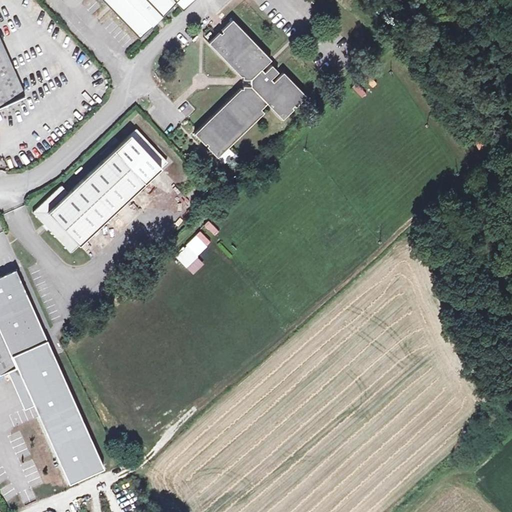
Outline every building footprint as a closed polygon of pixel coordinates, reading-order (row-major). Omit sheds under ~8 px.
[(112,0),(141,30),(171,0),(112,0)] [(207,136),(211,140),(209,142),(218,152),(264,106),(261,103),(268,97),(283,113),(293,103),(292,102),(295,99),(296,100),(307,89),(285,67),(275,76),(272,73),(279,66),(272,59),(265,66),(261,62),(271,53),(233,13),(222,24),(224,25),(221,28),(219,26),(209,36),(240,69),(245,69),(246,73),(251,73),(251,80),(243,80),(195,128),(206,138),(207,136)] [(0,101),(28,89),(0,26),(0,101)] [(351,89),(363,97),(367,91),(355,83),(351,89)] [(75,247),(100,222),(134,187),(162,160),(169,152),(136,120),(131,126),(114,142),(112,139),(102,148),(105,151),(74,182),(71,185),(64,179),(35,208),(75,247)] [(493,143),(486,132),(473,139),(480,151),(493,143)] [(219,157),(223,163),(234,155),(230,149),(219,157)] [(162,160),(134,187),(148,200),(176,174),(162,160)] [(176,174),(148,200),(171,223),(198,196),(176,174)] [(209,194),(218,185),(212,179),(203,188),(209,194)] [(187,245),(176,256),(193,274),(205,263),(187,245)] [(0,373),(12,368),(11,367),(17,365),(12,354),(42,341),(21,293),(11,269),(0,273),(0,373)] [(105,459),(97,447),(83,457),(92,469),(105,459)]
